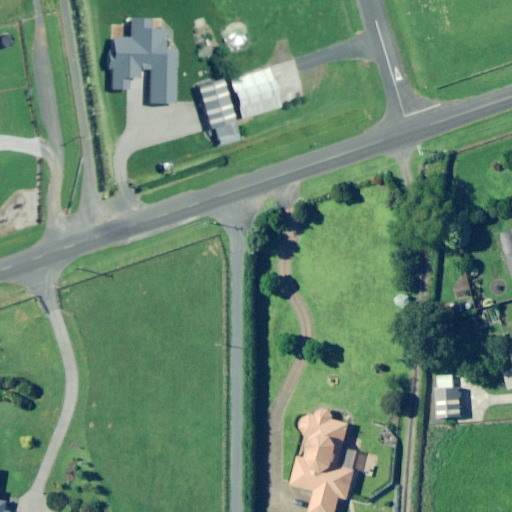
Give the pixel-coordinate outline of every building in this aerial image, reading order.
[(111,38),(111,51),(105,51),(105,70),(110,71),(110,90),(128,91),(128,79),(138,79),(138,70),(149,70),(148,104),(173,104),(175,53),(162,53),(162,30),(150,30),(150,21),(129,20),(128,39),(111,38)] [(225,79),(200,87),(212,127),(237,119),(225,79)] [(511,230),(497,235),(503,257),(507,255),(511,273),(511,230)] [(462,417),(459,389),(435,391),(438,420),(462,417)] [(334,419),(335,417),(335,416),(334,414),(334,413),(333,412),(332,410),(331,410),(329,409),(328,408),(326,408),(325,408),(323,409),(322,409),(321,410),(320,411),(319,412),(318,414),(318,415),(316,415),(313,415),(311,415),(309,416),(307,417),(306,418),(304,420),(303,422),(303,424),(302,426),(302,428),(303,430),(304,432),(305,434),(306,436),(308,437),(310,438),(311,439),(305,458),(301,456),(293,486),(316,492),(310,511),(338,511),(342,497),(349,499),(357,471),(340,466),(351,424),(334,419)] [(0,511),(11,511),(5,511),(7,501),(0,499),(0,511)]
